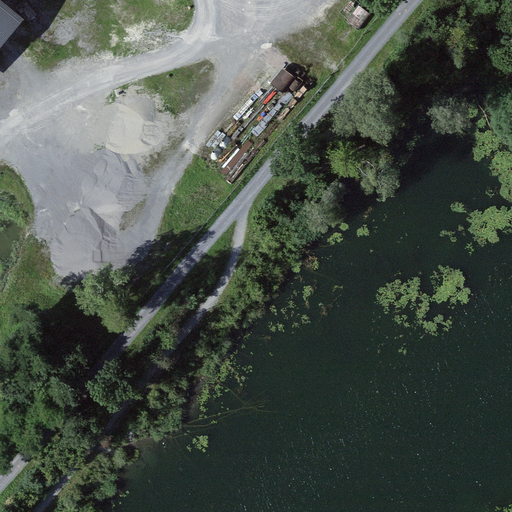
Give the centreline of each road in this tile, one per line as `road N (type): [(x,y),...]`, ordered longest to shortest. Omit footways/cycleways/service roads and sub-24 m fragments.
road 1 (track): [(245,196),(235,259),(217,294),(37,511)]
road 2 (track): [(0,482),(245,196)]
road 3 (track): [(245,196),(413,0)]
